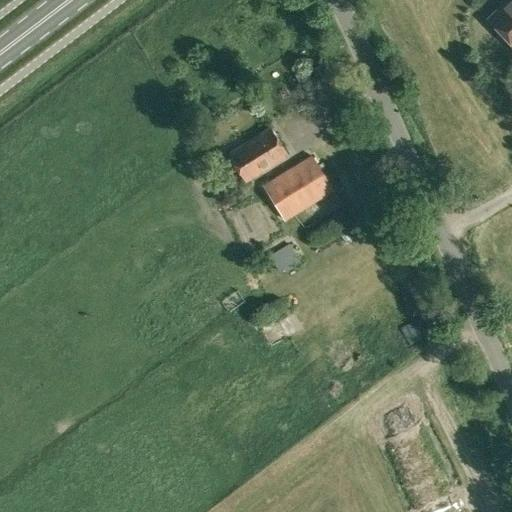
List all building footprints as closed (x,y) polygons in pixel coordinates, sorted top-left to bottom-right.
[(511,4),(508,0),(506,0),(487,18),(486,18),(487,18),(511,45),(511,4)] [(319,80),(328,76),(321,63),(312,67),(319,80)] [(245,181),(288,154),(271,127),(228,154),(245,181)] [(284,219),(333,189),(312,156),(263,186),(284,219)] [(273,202),(233,218),(242,241),(282,225),(273,202)] [(301,263),(288,243),(269,255),(278,270),(283,268),(286,272),(301,263)] [(234,310),(248,301),(240,288),(225,297),(234,310)] [(424,322),(421,310),(407,314),(411,326),(424,322)] [(278,348),(307,328),(296,312),(267,333),(278,348)]
